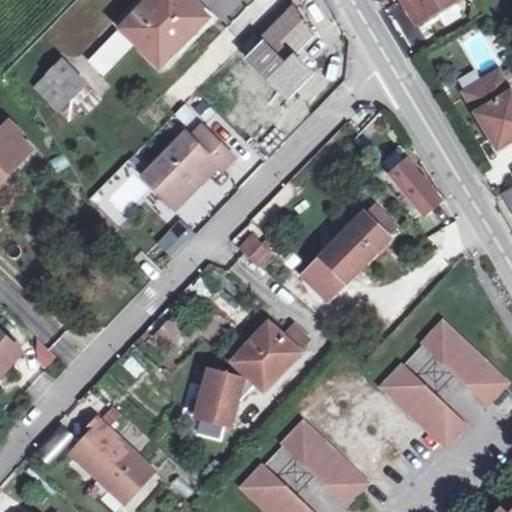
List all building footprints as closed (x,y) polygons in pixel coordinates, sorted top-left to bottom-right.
[(148,0),(120,30),(158,67),(205,20),(183,0),(148,0)] [(453,2),(452,0),(401,0),(417,25),(453,2)] [(284,65),(311,39),(289,1),(239,51),(269,80),(284,65)] [(458,40),(478,73),(500,60),(481,27),(458,40)] [(314,45),(311,39),(284,65),(290,71),(314,45)] [(46,78),(34,90),(58,114),(68,123),(80,111),(85,116),(99,103),(38,42),(24,56),(46,78)] [(485,91),(467,101),(496,151),(511,142),(511,99),(499,77),(483,86),(485,91)] [(485,91),(483,86),(465,97),(467,101),(485,91)] [(8,126),(0,134),(0,186),(34,151),(8,126)] [(142,180),(162,200),(169,193),(181,205),(218,169),(223,173),(234,161),(203,130),(191,142),(185,137),(142,180)] [(401,166),(390,177),(426,213),(437,201),(401,166)] [(174,212),(181,205),(169,193),(162,200),(174,212)] [(351,231),(376,254),(397,233),(375,212),(366,221),(363,218),(351,231)] [(175,260),(197,232),(180,219),(158,247),(175,260)] [(324,260),(349,283),(376,254),(351,231),(324,260)] [(256,234),(240,249),(260,269),(276,254),(256,234)] [(349,283),(324,260),(305,280),(329,303),(349,283)] [(167,318),(158,337),(176,344),(184,325),(167,318)] [(248,357),(271,333),(266,328),(243,353),(248,357)] [(440,331),(420,352),(484,412),(504,391),(440,331)] [(248,357),(243,353),(231,365),(262,393),(297,357),(271,333),(248,357)] [(0,376),(21,354),(0,334),(0,376)] [(398,375),(379,396),(443,456),(463,434),(398,375)] [(118,486),(133,500),(157,472),(100,420),(89,433),(94,437),(75,459),(111,492),(118,486)] [(298,430),(279,451),(344,511),(363,490),(298,430)] [(299,511),(257,473),(237,495),(255,511),(299,511)] [(118,486),(111,492),(127,506),(133,500),(118,486)]
